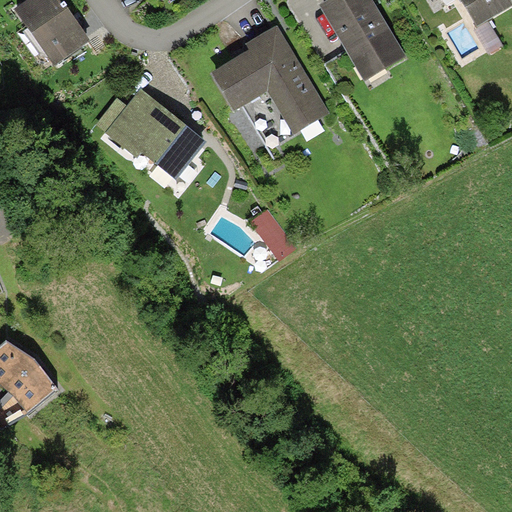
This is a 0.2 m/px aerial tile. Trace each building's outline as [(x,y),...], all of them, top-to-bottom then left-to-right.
[(50,0),(29,0),(8,15),(46,69),(81,43),(50,0)] [(372,0),(339,0),(324,8),(365,81),(405,59),(372,0)] [(435,0),(437,2),(439,0),(449,0),(467,30),(505,7),(500,0),(435,0)] [(323,115),(271,28),(238,48),(243,56),(207,77),(228,114),(263,93),(288,136),(323,115)] [(203,147),(136,94),(123,111),(110,101),(87,129),(130,164),(135,157),(171,186),(203,147)] [(269,210),(252,222),(278,260),(295,249),(269,210)] [(0,386),(7,392),(29,418),(62,394),(41,362),(8,344),(0,350),(0,386)]
